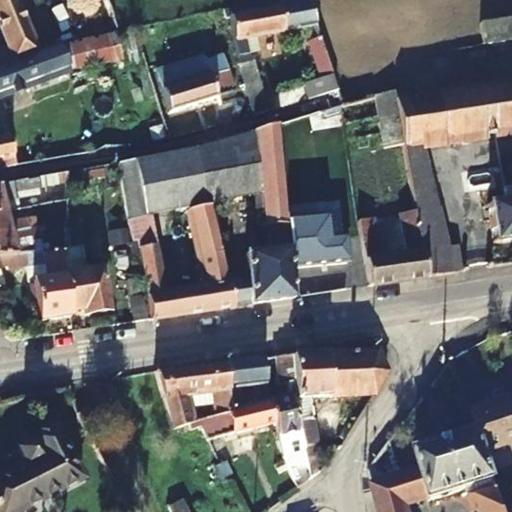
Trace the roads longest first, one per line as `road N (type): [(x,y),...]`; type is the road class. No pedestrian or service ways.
road 1 (tertiary): [(446,308),(0,375)]
road 2 (residential): [(0,174),(323,102)]
road 3 (residential): [(446,308),(343,470)]
